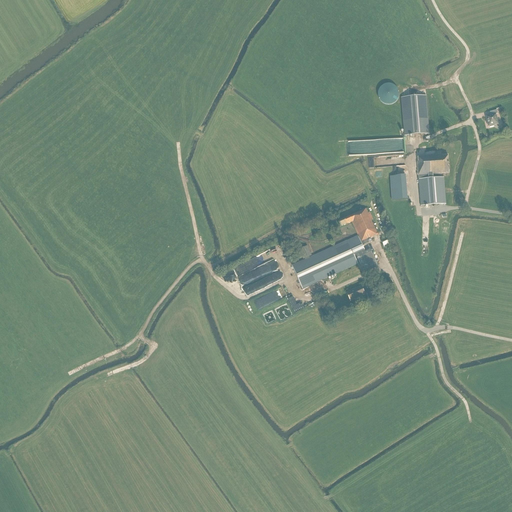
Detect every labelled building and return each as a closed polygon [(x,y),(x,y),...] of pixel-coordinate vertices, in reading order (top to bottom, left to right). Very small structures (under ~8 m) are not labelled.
[(386,107),(389,106),(392,105),(394,103),(395,101),(396,98),(396,95),(395,92),(393,90),(391,88),(388,87),(385,87),(382,88),(380,90),(378,92),(377,95),(377,98),(377,101),(379,103),(381,105),(383,106),(386,107)] [(404,136),(429,134),(426,96),(401,98),(404,136)] [(493,126),(493,125),(498,124),(495,114),(497,114),(496,110),(489,112),(490,116),(486,117),(488,126),(489,126),(489,127),(493,126)] [(349,141),(349,155),(360,155),(361,141),(349,141)] [(441,156),(441,155),(441,152),(436,152),(436,155),(418,156),(418,162),(417,162),(418,174),(417,174),(417,175),(418,175),(420,206),(445,204),(443,178),(433,179),(433,174),(449,173),(448,155),(441,156)] [(407,200),(405,176),(390,177),(392,201),(407,200)] [(368,214),(366,209),(338,222),(340,227),(352,222),(358,236),(347,241),(312,257),(292,266),(302,289),(322,280),(357,264),(350,247),(358,244),(359,248),(364,246),(365,244),(363,241),(373,237),(373,236),(377,234),(371,220),(372,219),(370,213),(368,214)] [(303,260),(312,256),(307,246),(299,250),(303,260)] [(378,266),(370,250),(363,253),(362,251),(355,254),(363,273),(378,266)] [(350,301),(364,294),(361,287),(347,293),(350,301)] [(368,299),(374,296),(371,290),(365,292),(368,299)]
